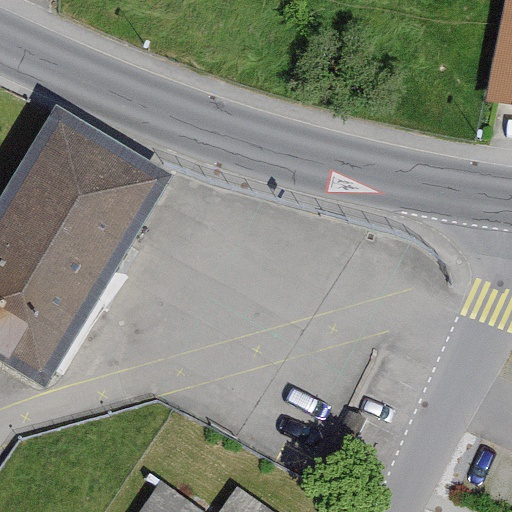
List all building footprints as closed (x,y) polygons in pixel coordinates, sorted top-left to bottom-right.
[(511,23),(495,104),(511,107),(511,23)] [(174,198),(56,126),(0,217),(0,362),(54,395),(174,198)] [(342,481),(372,416),(347,404),(317,470),(342,481)] [(187,511),(159,495),(148,511),(187,511)] [(265,511),(245,496),(231,511),(265,511)]
